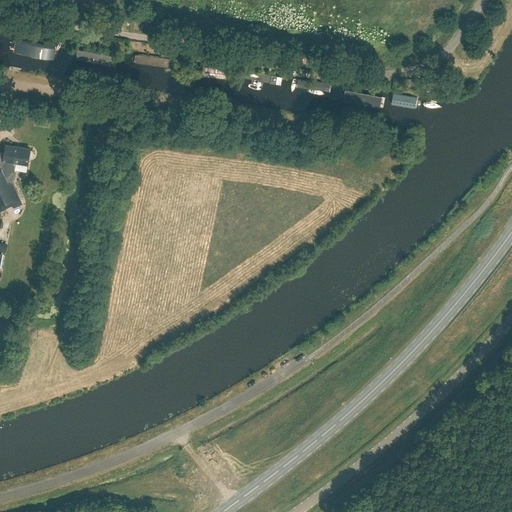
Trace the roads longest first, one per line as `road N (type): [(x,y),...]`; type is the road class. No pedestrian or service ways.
road 1 (unclassified): [(0,15),(393,73),(439,56),(483,0)]
road 2 (secondary): [(224,511),(379,385),(511,230)]
road 3 (unclassified): [(0,497),(147,447),(302,361)]
road 4 (unclassified): [(511,319),(426,409),(296,511)]
